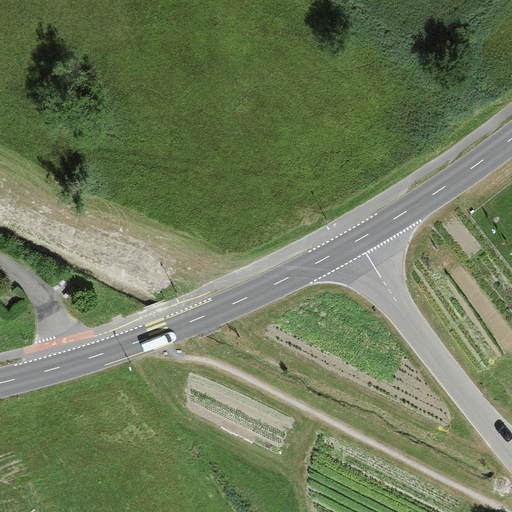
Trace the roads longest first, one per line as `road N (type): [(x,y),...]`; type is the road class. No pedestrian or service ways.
road 1 (secondary): [(357,240),(236,302),(71,364)]
road 2 (tertiary): [(357,240),(408,325),(511,449)]
road 3 (secondary): [(511,136),(357,240)]
road 4 (residential): [(0,265),(51,305),(71,364)]
